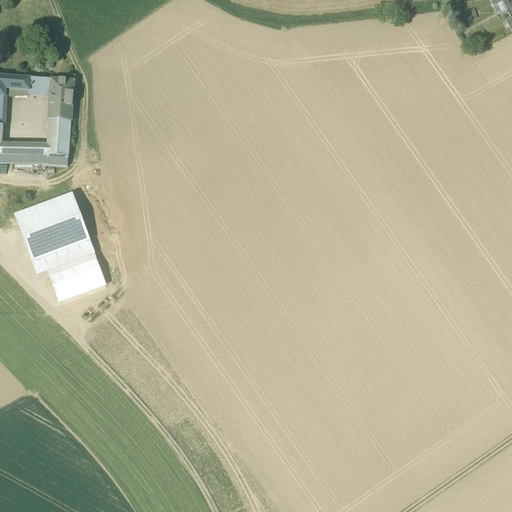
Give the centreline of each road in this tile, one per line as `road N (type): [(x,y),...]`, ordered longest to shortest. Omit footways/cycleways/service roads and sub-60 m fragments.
road 1 (track): [(217,0),(253,20),(278,23),(469,0)]
road 2 (track): [(217,511),(173,441),(67,329)]
road 3 (track): [(511,442),(411,511)]
